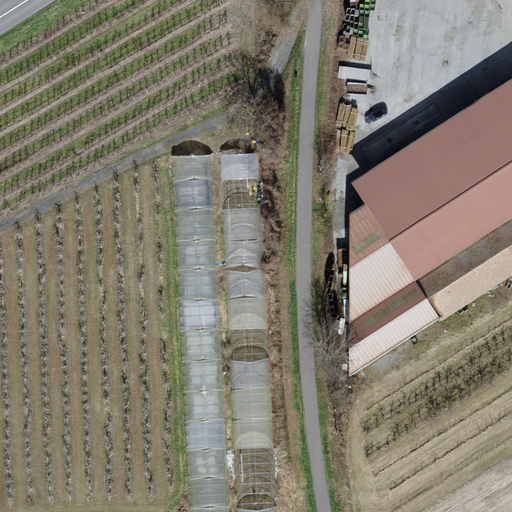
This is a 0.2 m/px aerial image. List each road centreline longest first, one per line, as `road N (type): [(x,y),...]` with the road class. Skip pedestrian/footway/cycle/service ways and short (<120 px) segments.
road 1 (track): [(323,511),(303,279),(314,0)]
road 2 (track): [(302,0),(265,87),(207,132),(0,234)]
